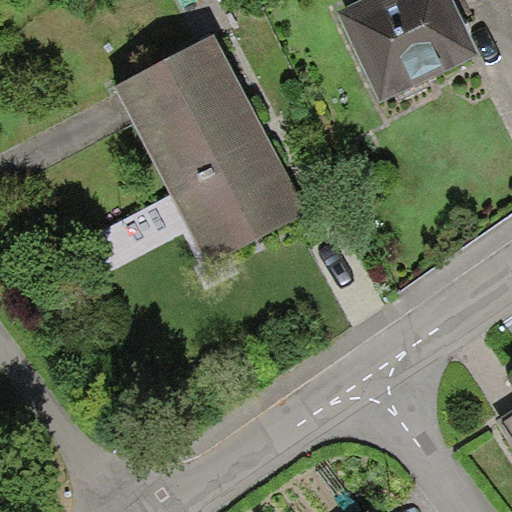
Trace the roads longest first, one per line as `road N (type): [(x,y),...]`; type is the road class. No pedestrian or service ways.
road 1 (residential): [(165,511),(369,377)]
road 2 (residential): [(126,511),(0,339)]
road 3 (residential): [(369,377),(511,269)]
road 4 (residential): [(472,511),(369,377)]
